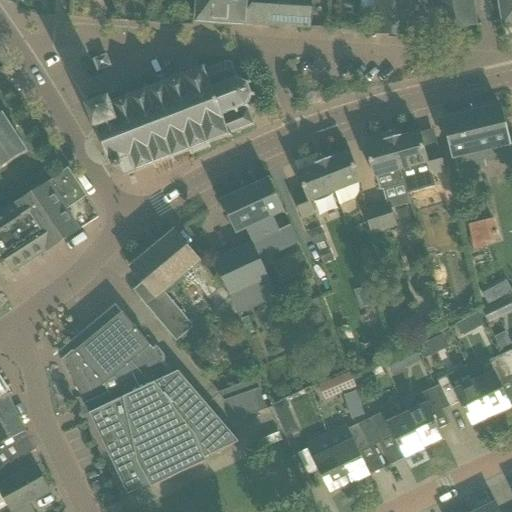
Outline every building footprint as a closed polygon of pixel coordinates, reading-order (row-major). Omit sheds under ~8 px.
[(199,0),(197,22),(244,25),(245,25),(310,29),(311,0),(199,0)] [(412,36),(413,0),(360,0),(359,13),(375,14),(374,34),(376,34),(388,35),(398,36),(398,35),(409,36),(412,36)] [(432,33),(438,32),(432,0),(413,0),(412,36),(431,37),(432,33)] [(438,33),(477,26),(472,0),(432,0),(438,32),(438,33)] [(511,24),(511,0),(500,0),(504,25),(511,24)] [(110,67),(106,57),(95,61),(98,71),(110,67)] [(236,76),(235,72),(232,64),(226,63),(205,71),(207,67),(204,66),(203,69),(184,76),(183,73),(180,74),(181,74),(166,80),(165,80),(162,81),(164,84),(149,90),(147,87),(145,88),(146,91),(131,97),(129,94),(127,94),(128,98),(112,104),(111,100),(88,108),(97,131),(98,130),(111,165),(112,165),(113,169),(117,170),(121,169),(124,177),(154,166),(155,170),(158,169),(156,165),(172,159),(173,163),(176,162),(174,158),(189,153),(191,156),(194,155),(193,155),(209,149),(212,148),(210,145),(228,138),(232,139),(233,137),(230,135),(255,126),(249,110),(251,109),(248,106),(252,97),(256,98),(256,95),(252,95),(249,86),(252,83),(250,81),(247,84),(238,80),(239,76),(236,76)] [(501,107),(445,121),(454,158),(456,157),(482,151),(485,163),(495,160),(511,156),(511,143),(509,144),(501,107)] [(0,170),(27,152),(4,117),(3,115),(0,116),(0,170)] [(403,136),(393,139),(404,185),(407,194),(435,187),(432,176),(445,173),(439,150),(425,153),(419,132),(418,133),(403,137),(403,136)] [(379,191),(404,185),(393,139),(382,142),(383,143),(367,147),(367,146),(366,147),(374,179),(376,178),(379,191)] [(359,187),(359,184),(361,183),(349,152),(348,153),(334,159),(333,158),(324,162),(335,193),(340,206),(355,201),(357,197),(359,191),(359,187)] [(299,172),(298,172),(305,191),(294,195),(302,217),(314,213),(310,202),(335,193),(324,162),(313,166),(314,167),(299,173),(299,172)] [(46,249),(47,250),(47,251),(79,231),(66,210),(70,207),(67,202),(81,193),(67,171),(63,174),(48,183),(0,215),(0,256),(11,272),(46,249)] [(246,230),(253,244),(279,232),(273,218),(284,213),(269,180),(222,202),(236,234),(246,230)] [(388,204),(376,208),(383,231),(395,227),(388,204)] [(372,234),(383,231),(376,208),(365,211),(372,234)] [(485,247),(484,242),(497,239),(492,220),(468,225),(474,250),(485,247)] [(324,242),(327,240),(322,229),(310,234),(314,245),(316,244),(319,252),(318,253),(323,264),(334,260),(329,248),(327,249),(324,242)] [(239,315),(238,314),(232,301),(175,232),(131,268),(160,304),(151,311),(148,307),(147,307),(176,342),(193,327),(164,293),(188,274),(215,306),(221,322),(239,315)] [(277,296),(253,244),(214,262),(232,301),(238,314),(277,296)] [(482,295),(488,306),(511,292),(511,290),(507,281),(482,295)] [(312,302),(315,311),(324,307),(321,298),(312,302)] [(483,310),(489,323),(505,315),(499,302),(483,310)] [(399,326),(409,322),(405,312),(395,316),(399,326)] [(154,350),(123,313),(111,323),(112,325),(84,348),(76,338),(60,351),(65,358),(62,361),(66,371),(69,371),(85,405),(109,455),(112,461),(128,495),(150,485),(152,488),(207,462),(205,459),(239,443),(179,372),(170,376),(162,367),(163,366),(164,364),(165,363),(165,361),(165,360),(165,358),(164,356),(164,355),(163,354),(157,347),(154,350)] [(478,314),(468,319),(473,331),(484,325),(478,314)] [(435,354),(429,341),(417,347),(423,360),(435,354)] [(511,350),(506,353),(503,355),(511,374),(511,350)] [(407,369),(399,354),(385,360),(392,375),(407,369)] [(499,383),(511,377),(511,374),(503,355),(499,357),(481,365),(487,376),(475,381),(474,382),(492,417),(511,407),(499,383)] [(474,382),(475,381),(468,366),(437,381),(439,386),(450,407),(459,402),(471,427),(492,417),(474,382)] [(334,378),(341,394),(356,387),(349,372),(334,378)] [(367,373),(357,378),(361,387),(371,382),(367,373)] [(256,380),(217,393),(239,420),(267,410),(256,380)] [(0,476),(35,451),(8,397),(0,384),(0,476)] [(418,409),(407,414),(424,450),(444,440),(440,430),(450,425),(432,389),(413,398),(418,409)] [(364,416),(356,392),(344,396),(352,420),(364,416)] [(273,407),(277,417),(290,412),(285,402),(273,407)] [(404,459),(424,450),(407,414),(395,420),(390,409),(372,418),(382,440),(392,435),(404,459)] [(325,435),(350,486),(370,476),(359,452),(369,447),(358,425),(341,433),(339,428),(325,435)] [(318,472),(330,495),(350,486),(325,435),(306,444),(308,450),(297,455),(308,476),(318,472)] [(50,493),(35,467),(33,468),(0,486),(0,493),(9,509),(2,511),(32,511),(28,505),(49,493),(50,493)] [(480,511),(478,511),(499,511),(495,504),(491,506),(490,502),(479,507),(480,511)]
